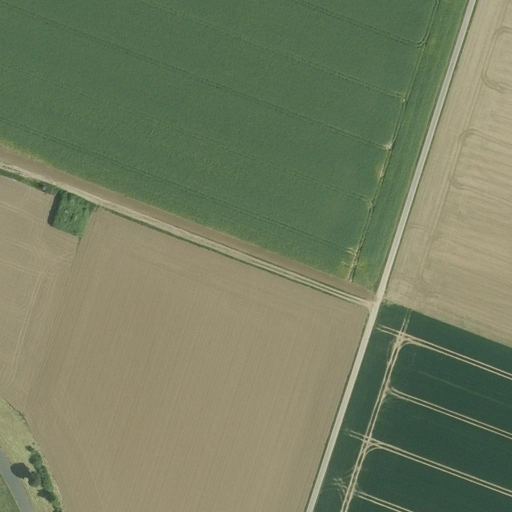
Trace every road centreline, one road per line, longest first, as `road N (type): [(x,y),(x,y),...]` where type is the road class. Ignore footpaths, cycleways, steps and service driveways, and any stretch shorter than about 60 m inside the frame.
road 1 (unclassified): [(473,0),(314,511)]
road 2 (track): [(60,190),(379,309)]
